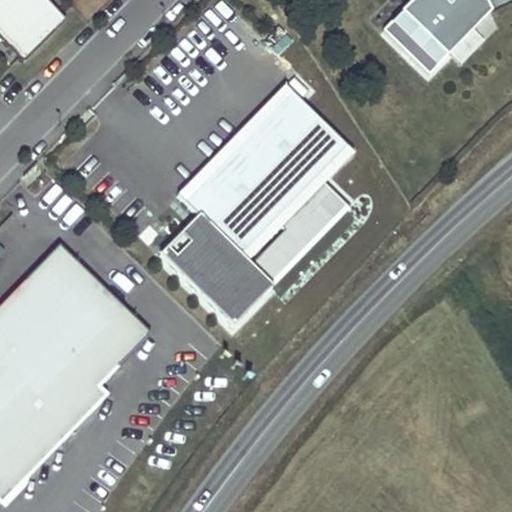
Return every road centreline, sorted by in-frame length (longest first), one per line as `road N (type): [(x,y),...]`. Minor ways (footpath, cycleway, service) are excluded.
road 1 (secondary): [(204,511),(374,306),(511,177)]
road 2 (residential): [(151,0),(0,154)]
